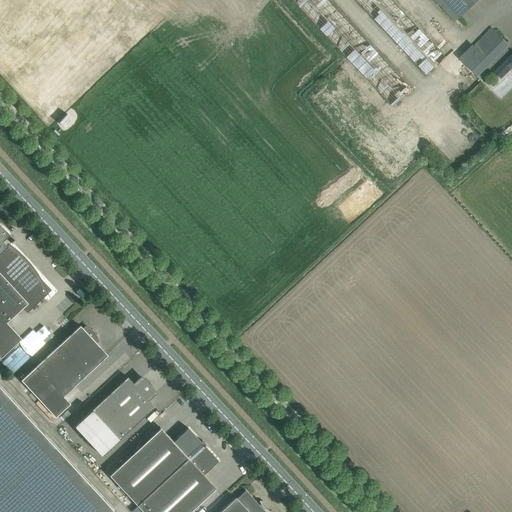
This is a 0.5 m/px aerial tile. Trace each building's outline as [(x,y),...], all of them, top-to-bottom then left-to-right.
[(292,0),(392,107),(412,88),(329,0),(292,0)] [(355,0),(427,75),(446,56),(393,0),(355,0)] [(460,17),(478,0),(434,0),(455,22),(460,17)] [(461,59),(477,76),(478,77),(509,45),(494,30),(492,28),(481,39),(480,39),(462,57),(462,58),(461,59)] [(511,54),(510,57),(500,66),(507,73),(511,68),(511,54)] [(11,245),(10,244),(11,243),(7,238),(10,235),(0,224),(0,358),(0,359),(22,339),(7,323),(23,308),(27,313),(52,290),(43,280),(42,281),(41,278),(39,275),(37,272),(35,270),(34,267),(31,264),(29,262),(27,260),(24,256),(22,255),(19,251),(15,248),(11,245)] [(86,376),(100,362),(108,355),(97,343),(100,341),(96,334),(95,335),(91,331),(93,330),(86,326),(83,329),(80,325),(58,346),(86,376)] [(28,358),(30,357),(19,346),(1,362),(12,374),(17,369),(21,374),(33,363),(28,358)] [(64,396),(86,376),(58,346),(36,366),(21,380),(55,417),(70,403),(64,396)] [(102,456),(148,413),(155,407),(148,399),(155,392),(142,378),(134,385),(128,377),(120,384),(92,410),(75,426),(102,456)] [(0,385),(0,511),(108,511),(112,508),(0,385)] [(174,442),(160,427),(159,428),(160,429),(110,475),(137,505),(136,506),(137,506),(138,506),(143,511),(190,511),(216,489),(217,489),(204,474),(219,461),(206,447),(207,445),(205,443),(203,441),(201,442),(188,428),(174,442)] [(266,511),(264,509),(266,507),(262,503),(260,505),(246,490),(245,490),(245,491),(237,498),(236,497),(220,511),(266,511)]
